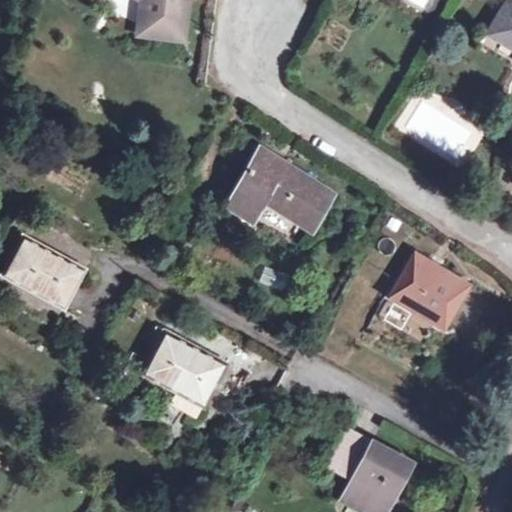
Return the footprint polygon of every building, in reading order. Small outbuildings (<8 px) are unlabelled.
[(142,0),(140,31),(182,37),(186,0),(142,0)] [(511,0),(509,0),(488,33),(511,46),(511,0)] [(258,152),(227,207),(251,222),(263,201),(312,229),(332,194),(258,152)] [(23,235),(3,273),(63,306),(84,269),(23,235)] [(415,252),(390,296),(444,329),(468,284),(415,252)] [(165,329),(142,370),(203,405),(226,364),(165,329)] [(354,477),(372,442),(350,429),(331,465),(354,477)] [(354,477),(342,497),(368,511),(383,511),(410,462),(372,442),(354,477)]
